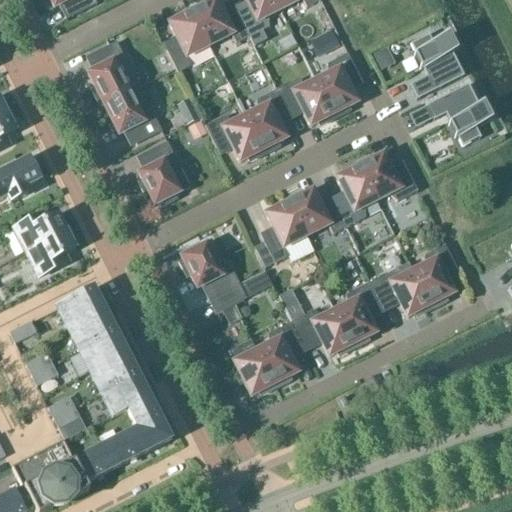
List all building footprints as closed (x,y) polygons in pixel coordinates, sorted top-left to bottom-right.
[(43,0),(46,7),(50,5),(53,11),(65,6),(72,20),(96,8),(91,0),(43,0)] [(242,0),(249,12),(237,18),(248,41),(253,49),(266,43),(261,34),(267,31),(267,20),(279,14),(271,0),(242,0)] [(320,5),(317,0),(271,0),(279,14),(301,3),(305,12),(320,5)] [(225,24),(215,4),(208,8),(206,4),(189,13),(208,50),(230,39),(235,47),(248,41),(237,18),(225,24)] [(168,28),(178,48),(165,54),(177,77),(191,70),(186,61),(208,50),(189,13),(173,21),(174,24),(168,28)] [(454,57),(446,39),(430,47),(426,40),(407,49),(424,81),(408,89),(416,104),(461,81),(450,59),(454,57)] [(127,68),(115,46),(91,58),(98,72),(87,78),(93,89),(89,91),(99,110),(127,96),(138,90),(137,90),(126,95),(118,79),(127,68)] [(381,72),(391,67),(384,53),(373,58),(381,72)] [(358,80),(346,58),(326,68),(327,79),(315,85),(334,122),(351,114),(349,110),(355,107),(345,87),(358,80)] [(288,87),(275,94),(287,117),(299,110),(309,131),(315,127),(317,131),(334,122),(315,85),(293,96),(288,87)] [(480,142),(475,133),(491,125),(482,107),(478,109),(467,87),(466,88),(463,90),(426,109),(433,123),(445,117),(449,124),(447,125),(456,142),(457,142),(461,150),(478,141),(479,142),(480,142)] [(138,90),(127,96),(99,110),(109,129),(112,127),(118,139),(129,133),(136,147),(160,135),(138,90)] [(256,115),(244,121),(263,158),(280,150),(278,146),(285,143),(274,123),(287,117),(275,94),(256,104),(256,115)] [(186,128),(198,122),(188,102),(176,108),(186,128)] [(5,119),(0,121),(0,152),(7,149),(3,141),(14,136),(5,119)] [(204,130),(215,153),(228,146),(238,166),(245,163),(247,167),(263,158),(244,121),(233,127),(224,120),(204,130)] [(166,146),(142,158),(149,172),(138,178),(144,190),(140,191),(150,210),(153,208),(154,209),(158,207),(160,211),(175,203),(173,199),(189,191),(166,146)] [(392,179),(382,159),(375,163),(373,159),(357,167),(376,205),(387,199),(396,206),(416,195),(405,173),(392,179)] [(29,167),(27,163),(0,177),(0,203),(6,200),(8,204),(26,195),(24,191),(38,184),(36,180),(38,179),(31,166),(29,167)] [(340,176),(342,179),(335,183),(346,203),(333,209),(345,232),(364,222),(364,211),(376,205),(357,167),(340,176)] [(286,203),(305,241),(327,229),(332,238),(345,232),(333,209),(321,215),(311,195),(305,198),(303,195),(286,203)] [(283,252),(305,241),(286,203),(269,212),(271,215),(265,219),(275,239),(262,245),(274,268),(287,261),(283,252)] [(65,236),(56,220),(46,225),(42,218),(13,232),(25,257),(65,236)] [(429,225),(418,231),(421,238),(428,240),(435,236),(429,225)] [(65,236),(25,257),(38,281),(67,266),(63,259),(73,254),(65,236)] [(185,259),(180,262),(181,263),(177,264),(187,283),(190,281),(196,293),(207,287),(214,301),(238,288),(227,266),(213,267),(204,249),(200,251),(198,248),(183,256),(185,259)] [(423,270),(412,276),(431,313),(447,305),(445,301),(452,298),(442,278),(455,271),(443,249),(423,259),(423,270)] [(355,264),(343,270),(349,282),(361,276),(355,264)] [(368,287),(380,309),(395,301),(406,321),(412,318),(414,322),(431,313),(412,276),(390,287),(385,278),(368,287)] [(345,309),(334,315),(353,353),(369,344),(367,341),(374,337),(364,317),(380,309),(368,287),(345,298),(345,309)] [(214,301),(221,315),(245,303),(238,288),(214,301)] [(56,312),(68,334),(103,316),(96,302),(97,301),(94,294),(92,295),(92,294),(56,312)] [(290,326),(302,349),(317,341),(328,361),(334,358),(336,361),(353,353),(334,315),(322,321),(313,315),(290,326)] [(103,316),(68,334),(79,355),(115,337),(112,330),(110,330),(103,316)] [(8,337),(15,349),(36,338),(30,326),(8,337)] [(268,349),(256,355),(275,392),(291,384),(289,380),(296,377),(286,357),(302,349),(290,326),(267,338),(268,349)] [(79,355),(90,377),(125,359),(118,345),(119,344),(115,337),(79,355)] [(228,358),(233,366),(250,400),(256,397),(258,401),(275,392),(256,355),(251,346),(228,358)] [(46,358),(29,367),(25,369),(31,380),(52,369),(46,358)] [(125,359),(90,377),(101,398),(137,379),(134,372),(132,373),(125,359)] [(31,380),(36,390),(57,379),(52,369),(31,380)] [(126,413),(137,433),(169,444),(139,387),(141,386),(137,379),(101,398),(112,420),(126,413)] [(74,412),(68,401),(47,412),(53,423),(74,412)] [(53,423),(58,433),(79,422),(74,412),(53,423)] [(137,433),(102,451),(113,473),(128,465),(128,467),(134,464),(134,462),(169,444),(137,433)] [(62,508),(81,498),(88,495),(84,488),(96,482),(96,483),(102,480),(102,479),(113,473),(102,451),(73,466),(62,445),(37,458),(62,508)] [(22,492),(0,503),(0,511),(54,511),(62,508),(37,458),(11,471),(22,492)]
